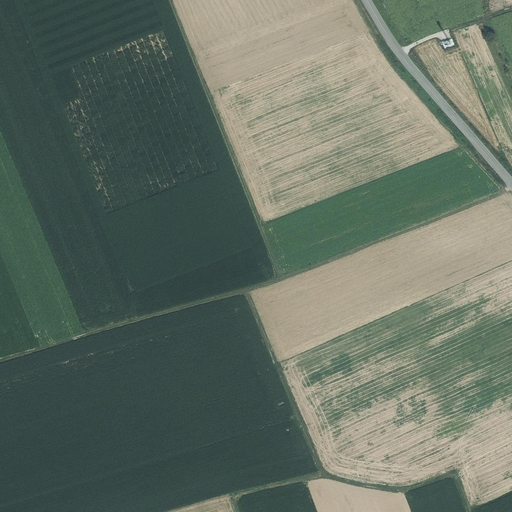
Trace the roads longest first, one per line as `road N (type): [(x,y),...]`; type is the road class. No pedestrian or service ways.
road 1 (track): [(511,189),(282,279),(0,361)]
road 2 (track): [(468,511),(453,472),(407,492),(324,477),(249,290)]
road 3 (secondary): [(511,185),(397,50),(367,0)]
road 4 (track): [(511,9),(397,50)]
